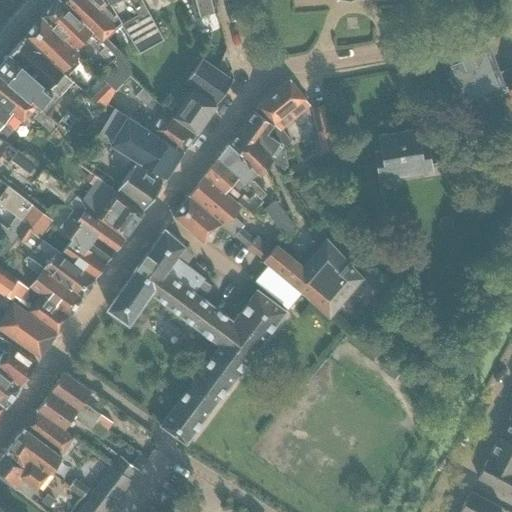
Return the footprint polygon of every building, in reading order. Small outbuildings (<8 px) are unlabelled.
[(106,65),(110,70),(116,64),(112,60),(116,56),(100,41),(58,0),(54,0),(40,17),(72,48),(75,50),(86,39),(109,62),(106,65)] [(114,27),(87,0),(58,0),(100,41),(114,27)] [(87,0),(114,27),(118,23),(121,25),(123,24),(120,19),(117,14),(115,16),(103,5),(109,1),(108,0),(87,0)] [(108,0),(109,1),(117,14),(120,19),(123,24),(139,52),(141,51),(138,46),(160,35),(163,40),(164,39),(150,15),(143,19),(136,6),(144,2),(142,0),(108,0)] [(192,0),(197,16),(216,9),(214,0),(192,0)] [(56,65),(63,72),(64,71),(72,71),(79,64),(78,57),(79,55),(75,50),(72,48),(40,17),(24,36),(56,65)] [(0,66),(0,74),(35,104),(48,116),(62,98),(60,96),(73,82),(62,73),(63,72),(56,65),(24,36),(0,66)] [(505,90),(511,85),(511,68),(501,71),(487,40),(441,58),(460,104),(503,88),(505,90)] [(201,93),(217,70),(201,59),(185,82),(201,93)] [(233,81),(217,70),(201,93),(217,104),(233,81)] [(0,74),(0,139),(16,152),(25,141),(24,140),(2,121),(11,111),(22,119),(31,109),(37,114),(34,117),(52,133),(59,126),(48,116),(35,104),(0,74)] [(266,132),(284,145),(286,147),(292,142),(281,128),(309,106),(290,80),(257,107),(272,124),(266,132)] [(511,85),(505,90),(502,92),(511,106),(511,85)] [(197,132),(173,116),(165,110),(165,109),(152,97),(143,88),(136,96),(147,105),(160,116),(150,131),(183,152),(197,132)] [(173,116),(197,132),(216,105),(194,89),(173,116)] [(324,105),(312,108),(317,132),(318,138),(331,136),(324,105)] [(253,110),(228,143),(256,170),(257,170),(260,173),(269,159),(284,171),(288,166),(284,145),(266,132),(272,124),(253,110)] [(132,158),(136,160),(165,180),(183,152),(150,131),(129,117),(111,143),(116,147),(132,158)] [(379,177),(432,168),(427,137),(419,138),(418,129),(379,135),(382,150),(375,152),(379,177)] [(16,152),(0,139),(0,154),(9,161),(16,152)] [(267,195),(250,177),(256,170),(228,143),(217,158),(258,196),(262,199),(267,195)] [(26,146),(17,156),(32,170),(41,160),(26,146)] [(132,158),(116,147),(109,157),(125,168),(132,158)] [(478,175),(456,149),(437,163),(460,191),(478,175)] [(258,196),(217,158),(205,175),(237,201),(244,193),(258,205),(263,200),(262,199),(258,196)] [(115,192),(143,212),(165,180),(136,160),(115,192)] [(44,171),(40,176),(45,180),(43,183),(68,203),(74,195),(44,171)] [(92,185),(81,201),(87,210),(124,238),(143,212),(115,192),(90,173),(85,180),(92,185)] [(189,196),(220,223),(234,234),(263,259),(273,247),(256,234),(254,238),(242,228),(244,225),(232,215),(241,204),(237,201),(205,175),(189,196)] [(301,190),(298,178),(290,180),(292,192),(301,190)] [(0,203),(1,205),(13,190),(3,182),(4,182),(0,179),(0,203)] [(20,233),(18,236),(19,237),(25,241),(26,242),(32,233),(46,215),(43,213),(13,190),(1,205),(27,223),(20,233)] [(95,278),(124,238),(87,210),(81,201),(79,199),(74,195),(68,203),(83,215),(79,220),(75,217),(67,217),(59,228),(60,233),(72,241),(67,250),(63,255),(87,273),(95,278)] [(220,223),(189,196),(174,216),(203,241),(216,227),(220,223)] [(295,227),(275,201),(265,209),(285,235),(295,227)] [(0,232),(14,243),(18,236),(20,233),(10,226),(8,229),(0,222),(0,232)] [(150,293),(173,258),(185,243),(165,228),(108,308),(128,323),(150,293)] [(14,243),(12,245),(18,250),(25,241),(19,237),(14,243)] [(363,278),(327,237),(303,265),(278,243),(263,260),(330,318),(363,278)] [(82,297),(95,278),(87,273),(63,255),(43,240),(38,247),(52,258),(51,257),(43,268),(82,297)] [(30,287),(40,295),(69,316),(82,297),(43,268),(27,256),(24,261),(27,263),(26,265),(39,274),(30,287)] [(202,280),(173,258),(150,293),(221,344),(159,426),(185,443),(285,312),(256,291),(232,322),(202,299),(211,287),(202,280)] [(0,290),(12,300),(15,296),(19,299),(16,304),(25,310),(36,295),(0,268),(0,290)] [(291,285),(272,270),(259,287),(279,301),(291,285)] [(382,279),(374,288),(382,295),(390,285),(382,279)] [(40,295),(27,313),(58,334),(69,316),(40,295)] [(27,313),(13,303),(0,320),(0,328),(40,357),(56,334),(27,313)] [(0,372),(11,382),(19,387),(36,362),(9,343),(0,336),(0,348),(3,350),(0,353),(0,372)] [(64,371),(51,390),(95,422),(99,416),(82,403),(92,390),(65,371),(64,371)] [(0,415),(19,388),(19,387),(11,382),(0,372),(0,415)] [(95,422),(51,390),(37,409),(62,429),(71,417),(89,431),(95,422)] [(37,409),(22,430),(59,459),(74,439),(62,429),(37,409)] [(99,416),(95,422),(107,431),(113,422),(100,414),(99,416)] [(511,417),(510,416),(499,436),(511,442),(511,417)] [(30,458),(49,472),(59,459),(22,430),(7,451),(15,457),(25,465),(30,458)] [(511,442),(499,436),(489,456),(511,468),(511,442)] [(30,458),(25,465),(15,457),(7,451),(0,459),(0,474),(30,497),(49,472),(30,458)] [(113,466),(132,479),(144,463),(138,458),(132,465),(121,456),(113,466)] [(511,468),(489,456),(478,477),(508,493),(511,486),(511,468)] [(132,479),(113,466),(106,476),(124,490),(132,479)] [(124,490),(106,476),(98,487),(116,500),(124,490)] [(76,478),(70,486),(83,495),(90,486),(76,478)] [(116,500),(98,487),(90,497),(108,511),(116,500)] [(470,491),(459,511),(498,511),(501,508),(470,491)] [(47,494),(42,502),(50,508),(55,500),(47,494)] [(107,511),(108,511),(90,497),(82,507),(88,511),(107,511)]
